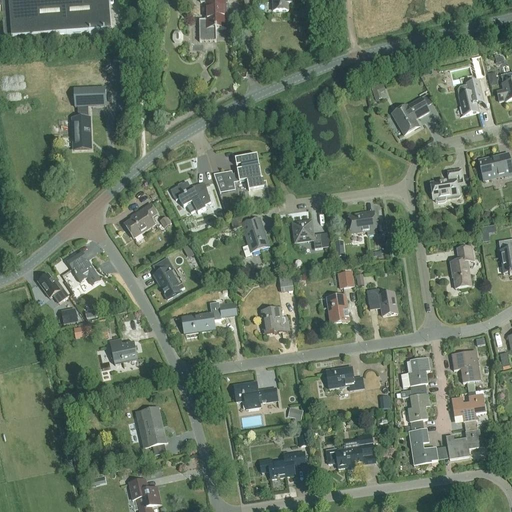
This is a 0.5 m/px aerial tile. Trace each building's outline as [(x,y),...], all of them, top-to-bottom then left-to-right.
[(0,0),(0,5),(1,6),(4,39),(111,31),(109,0),(0,0)] [(225,3),(218,3),(218,0),(200,0),(200,4),(205,4),(206,22),(199,22),(200,43),(215,42),(215,30),(226,30),(225,3)] [(288,5),(293,5),(292,0),(272,0),(273,13),(288,12),(288,5)] [(475,69),(478,78),(484,77),(482,68),(475,69)] [(499,104),(505,103),(505,104),(511,102),(511,74),(501,77),(503,85),(502,85),(503,91),(496,93),(499,104)] [(459,97),(463,118),(479,114),(477,106),(484,104),(479,82),(466,85),(467,87),(460,89),(458,92),(459,97)] [(88,108),(105,107),(104,89),(75,90),(75,109),(77,109),(78,120),(73,120),(74,151),(91,150),(89,120),(88,108)] [(415,122),(429,114),(421,100),(407,108),(392,116),(404,137),(419,128),(415,122)] [(505,179),(511,177),(511,171),(508,155),(479,162),(483,183),(505,178),(505,179)] [(233,185),(247,182),(249,192),(264,189),(262,181),(261,181),(261,180),(257,157),(235,161),(238,174),(222,177),(228,193),(235,191),(233,185)] [(449,182),(433,184),(430,185),(432,202),(434,202),(435,204),(437,205),(444,204),(446,202),(445,199),(457,197),(455,187),(464,186),(462,171),(448,174),(449,182)] [(204,208),(211,204),(205,185),(190,189),(187,184),(183,186),(182,185),(178,187),(178,188),(170,192),(176,202),(179,201),(184,209),(187,208),(191,215),(196,212),(198,215),(206,211),(204,208)] [(150,220),(157,215),(151,206),(136,216),(137,218),(124,226),(134,240),(154,227),(150,220)] [(231,220),(228,212),(221,214),(223,222),(231,220)] [(368,237),(377,235),(375,215),(349,219),(351,236),(367,234),(368,237)] [(233,229),(242,226),(252,255),(269,249),(260,221),(244,226),(242,219),(231,223),(233,229)] [(315,251),(323,250),(321,236),(313,237),(311,224),(294,226),(296,244),(314,242),(315,251)] [(511,241),(504,242),(506,251),(500,252),(504,275),(510,274),(510,276),(511,275),(511,241)] [(337,243),(340,258),(347,257),(344,242),(337,243)] [(456,290),(471,287),(468,263),(474,262),(472,248),(457,251),(459,263),(450,264),(452,276),(453,276),(456,291),(456,290)] [(92,287),(99,282),(82,255),(67,264),(80,285),(87,280),(92,287)] [(160,280),(156,282),(167,301),(181,293),(181,292),(185,290),(168,259),(153,268),(160,280)] [(340,291),(354,289),(352,274),(337,276),(340,291)] [(357,288),(364,287),(362,276),(355,277),(357,288)] [(59,306),(65,301),(60,293),(49,277),(38,284),(49,301),(53,298),(59,306)] [(279,280),(281,295),(294,293),(291,278),(279,280)] [(383,318),(398,316),(394,295),(380,297),(379,291),(367,293),(369,306),(381,304),(382,310),(383,318)] [(331,326),(349,324),(345,297),(327,300),(331,326)] [(219,306),(221,320),(237,318),(235,304),(219,306)] [(53,309),(46,311),(52,326),(59,323),(53,309)] [(264,337),(289,333),(287,319),(281,319),(280,310),(260,313),(264,337)] [(75,311),(61,313),(63,325),(77,322),(75,311)] [(197,334),(212,332),(210,315),(183,319),(186,340),(198,338),(197,334)] [(114,367),(137,362),(134,344),(122,347),(120,341),(109,343),(114,367)] [(463,386),(474,384),(473,378),(480,377),(476,353),(451,357),(454,373),(461,372),(463,386)] [(502,369),(510,367),(507,355),(499,357),(502,369)] [(412,375),(401,377),(403,390),(411,388),(412,396),(409,396),(408,394),(401,395),(402,400),(410,399),(426,396),(425,386),(428,386),(426,374),(430,373),(428,361),(410,363),(412,375)] [(349,393),(363,390),(362,379),(353,380),(351,369),(326,373),(329,392),(349,388),(349,393)] [(235,405),(244,403),(246,412),(261,410),(260,405),(271,403),(269,391),(257,393),(256,384),(233,388),(235,405)] [(476,398),(475,394),(468,395),(470,406),(464,406),(463,401),(453,402),(455,420),(463,418),(464,425),(465,425),(466,430),(477,428),(478,428),(477,423),(476,416),(486,414),(483,397),(476,398)] [(411,424),(412,434),(424,432),(423,422),(428,422),(426,409),(430,408),(428,396),(426,396),(410,399),(412,411),(408,412),(409,424),(411,424)] [(390,410),(389,398),(379,399),(380,411),(390,410)] [(292,408),(290,418),(303,421),(305,411),(292,408)] [(149,449),(165,445),(158,410),(141,414),(143,422),(138,423),(142,442),(147,441),(149,449)] [(446,439),(449,462),(470,459),(469,452),(482,450),(479,432),(477,433),(477,428),(466,430),(467,434),(465,434),(466,441),(454,443),(453,438),(446,439)] [(424,432),(412,434),(410,434),(414,461),(420,460),(421,467),(432,465),(431,464),(438,462),(436,450),(423,452),(423,446),(429,445),(427,431),(424,432)] [(300,449),(308,448),(306,433),(298,434),(300,449)] [(357,439),(359,450),(336,453),(335,451),(325,453),(327,466),(337,465),(337,471),(347,470),(347,472),(353,471),(352,469),(363,467),(362,457),(373,456),(371,437),(357,439)] [(262,475),(270,474),(271,482),(294,478),(292,469),(305,467),(303,455),(284,458),(285,464),(272,466),(271,461),(260,463),(262,475)] [(152,511),(152,509),(161,507),(157,490),(148,492),(146,481),(129,485),(133,502),(137,501),(138,511),(152,511)]
